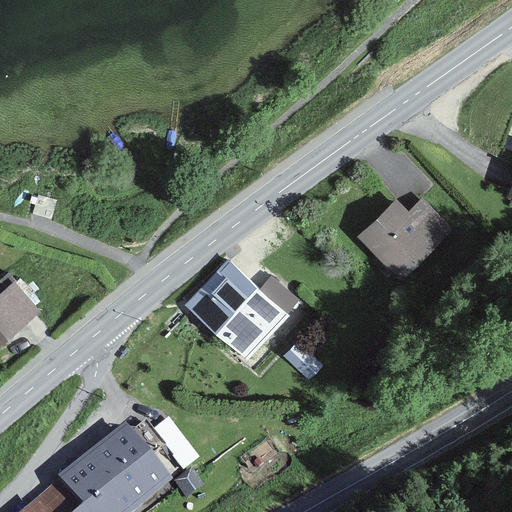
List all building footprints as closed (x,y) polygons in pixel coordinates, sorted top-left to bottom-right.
[(511,160),(501,191),(511,194),(511,160)] [(28,213),(52,219),(59,197),(34,190),(28,213)] [(398,194),(356,234),(397,275),(449,224),(422,198),(412,208),(398,194)] [(228,255),(185,302),(245,356),(288,309),(228,255)] [(0,346),(42,312),(15,280),(0,292),(0,346)] [(307,375),(320,361),(297,339),(283,353),(307,375)] [(184,467),(200,458),(175,415),(159,425),(184,467)] [(72,511),(130,511),(173,478),(154,453),(166,444),(147,419),(134,429),(127,422),(62,475),(84,502),(72,511)] [(175,483),(187,498),(203,486),(192,471),(175,483)] [(62,475),(19,511),(72,511),(84,502),(62,475)]
